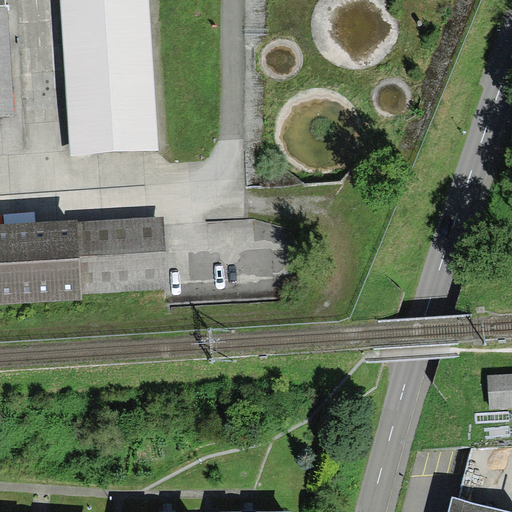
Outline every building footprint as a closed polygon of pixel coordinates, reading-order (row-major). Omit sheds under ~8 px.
[(0,0),(0,119),(15,118),(6,0),(0,0)] [(62,0),(71,152),(153,147),(144,0),(62,0)] [(163,216),(0,224),(0,305),(84,301),(84,292),(167,288),(163,216)] [(511,373),(486,376),(489,409),(511,407),(511,373)] [(507,511),(452,498),(448,511),(507,511)]
